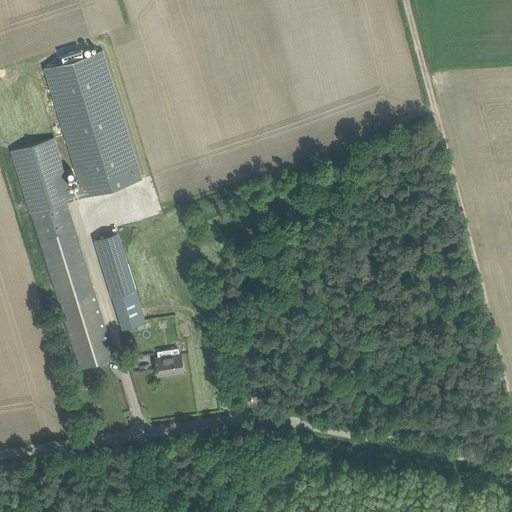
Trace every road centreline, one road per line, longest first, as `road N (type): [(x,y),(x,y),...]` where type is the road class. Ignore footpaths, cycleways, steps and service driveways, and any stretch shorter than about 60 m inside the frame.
road 1 (unclassified): [(0,455),(268,418),(511,465)]
road 2 (track): [(407,0),(511,406)]
